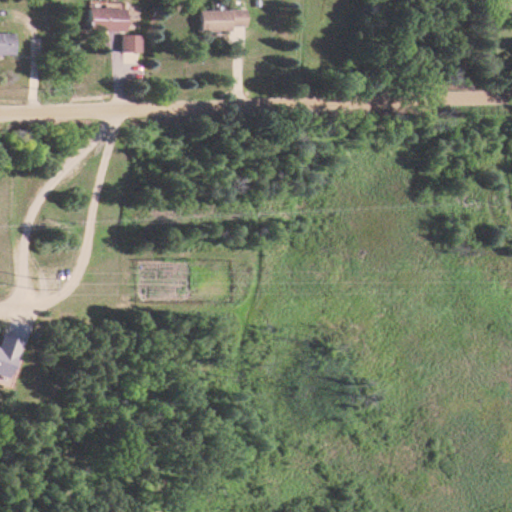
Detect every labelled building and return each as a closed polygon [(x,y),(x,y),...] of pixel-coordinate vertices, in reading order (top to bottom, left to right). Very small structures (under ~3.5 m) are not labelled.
[(132,24),(138,9),(122,2),(119,11),(124,13),(121,19),(132,24)] [(119,8),(83,7),(83,30),(118,31),(119,8)] [(226,30),(226,26),(241,25),(240,8),(195,10),(196,31),(226,30)] [(116,52),(136,52),(136,34),(116,34),(116,52)] [(0,384),(1,385),(12,347),(3,344),(1,350),(0,349),(0,384)]
